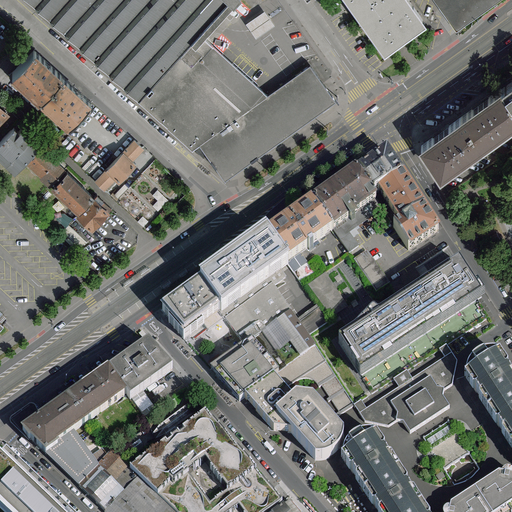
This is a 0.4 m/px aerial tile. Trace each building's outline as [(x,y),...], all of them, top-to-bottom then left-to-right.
[(26,0),(193,151),(202,144),(225,180),(339,100),(312,64),(269,95),(214,45),(205,37),(234,5),(228,0),(26,0)] [(423,18),(410,0),(354,0),(386,45),(423,18)] [(435,0),(449,19),(457,30),(458,31),(502,0),(435,0)] [(267,8),(249,20),(259,34),(277,22),(267,8)] [(34,50),(13,72),(42,99),(63,76),(34,50)] [(92,102),(63,76),(42,99),(43,99),(62,116),(72,124),(92,102)] [(511,80),(502,88),(511,103),(511,80)] [(461,117),(482,146),(511,124),(511,103),(502,88),(461,117)] [(0,99),(0,106),(7,113),(10,109),(0,99)] [(62,116),(43,99),(30,114),(48,131),(62,116)] [(461,117),(421,145),(441,175),(482,146),(461,117)] [(27,159),(37,148),(24,136),(27,132),(22,127),(19,131),(14,126),(1,140),(0,141),(0,154),(16,170),(27,159)] [(143,147),(135,140),(108,167),(120,178),(134,163),(131,160),(143,147)] [(52,183),(65,169),(40,146),(37,148),(27,159),(40,170),(36,174),(39,177),(41,175),(51,184),(52,183)] [(380,191),(403,176),(387,152),(358,173),(374,196),(380,191)] [(120,178),(108,167),(96,180),(108,191),(120,178)] [(81,211),(94,197),(65,169),(52,183),(81,211)] [(377,200),(374,196),(358,173),(315,204),(334,231),(362,210),(376,201),(377,200)] [(380,191),(401,223),(425,209),(403,176),(380,191)] [(109,211),(94,197),(81,211),(78,214),(93,228),(109,211)] [(381,208),(376,201),(362,210),(367,218),(381,208)] [(334,231),(315,204),(306,210),(268,237),(289,266),(294,273),(308,264),(301,253),(325,237),(334,231)] [(439,231),(425,209),(401,223),(395,228),(410,250),(439,231)] [(369,220),(367,218),(362,210),(334,231),(340,240),(350,234),(369,220)] [(60,233),(66,227),(56,218),(50,224),(60,233)] [(88,241),(69,223),(66,227),(60,233),(79,251),(88,241)] [(359,247),(350,234),(340,240),(349,253),(350,254),(359,247)] [(289,266),(268,237),(223,270),(213,276),(201,285),(220,311),(222,314),(268,280),(282,271),(289,266)] [(390,284),(367,253),(355,261),(377,293),(390,284)] [(483,297),(461,264),(459,264),(434,280),(456,315),(483,297)] [(286,278),(282,271),(268,280),(273,287),(286,278)] [(345,307),(324,275),(308,286),(331,316),(345,307)] [(292,312),(273,287),(268,280),(222,314),(246,345),(252,341),(291,313),(292,312)] [(456,315),(434,280),(405,299),(427,334),(456,315)] [(220,311),(201,285),(163,312),(171,321),(169,323),(184,340),(205,326),(203,324),(220,311)] [(427,334),(405,299),(381,315),(379,315),(377,315),(375,313),(373,313),(371,314),(369,318),(393,356),(427,334)] [(252,341),(279,373),(316,348),(291,313),(252,341)] [(393,356),(369,318),(355,332),(340,342),(340,343),(361,376),(393,356)] [(252,341),(246,345),(212,370),(228,388),(240,402),(245,398),(274,377),(279,373),(252,341)] [(110,372),(126,395),(131,400),(144,391),(173,370),(149,342),(109,371),(110,372)] [(274,377),(285,390),(300,380),(304,379),(309,379),(314,381),(317,384),(320,388),(322,386),(330,398),(327,400),(329,402),(331,401),(339,413),(337,414),(338,417),(355,406),(317,347),(316,348),(279,373),(274,377)] [(361,402),(355,406),(366,423),(390,428),(397,423),(405,424),(411,434),(451,409),(443,398),(444,393),(453,387),(458,363),(448,347),(440,352),(445,359),(412,380),(407,372),(394,382),(399,390),(366,411),(361,402)] [(480,401),(488,413),(511,397),(511,376),(508,370),(509,368),(501,355),(499,356),(494,355),(490,355),(482,357),(475,361),(470,367),(468,372),(467,377),(465,378),(473,390),(476,391),(480,398),(480,401)] [(126,395),(110,372),(84,391),(100,414),(126,395)] [(285,390),(274,377),(245,398),(261,416),(274,431),(292,433),(272,411),(292,397),(285,390)] [(100,414),(84,391),(58,410),(74,432),(100,414)] [(314,400),(292,397),(272,411),(292,433),(316,460),(323,460),(329,459),(336,454),(341,449),(344,442),(345,435),(314,400)] [(503,435),(511,448),(511,446),(511,397),(488,413),(496,425),(499,425),(504,433),(503,435)] [(26,433),(42,421),(35,408),(33,406),(30,406),(11,420),(10,423),(12,425),(23,435),(26,433)] [(57,444),(74,432),(58,410),(42,421),(26,433),(30,439),(47,455),(58,447),(57,444)] [(232,511),(239,507),(242,511),(267,511),(283,502),(275,491),(263,477),(262,478),(251,463),(238,449),(237,450),(226,436),(213,421),(212,422),(206,414),(184,431),(185,433),(180,436),(178,434),(171,440),(172,442),(168,445),(166,443),(130,469),(139,478),(174,511),(232,511)] [(450,422),(424,439),(445,470),(471,454),(450,422)] [(99,467),(74,432),(57,444),(58,447),(47,455),(80,486),(99,467)] [(357,481),(365,493),(400,471),(392,458),(389,458),(384,451),(385,448),(377,436),(376,437),(369,436),(364,436),(357,439),(351,443),(347,448),(345,453),(344,458),(342,459),(350,471),(353,472),(358,479),(357,481)] [(69,511),(7,452),(2,457),(0,455),(0,508),(4,511),(69,511)] [(113,453),(99,467),(125,492),(139,478),(130,469),(117,456),(113,453)] [(106,511),(125,492),(99,467),(80,486),(105,511),(106,511)] [(500,474),(476,490),(489,511),(511,511),(511,471),(509,470),(506,471),(504,473),(502,475),(500,474)] [(412,511),(423,505),(414,493),(412,493),(407,485),(408,483),(400,471),(365,493),(373,506),(376,506),(379,511),(412,511)] [(174,511),(139,478),(125,492),(106,511),(174,511)] [(489,511),(476,490),(452,506),(451,508),(448,508),(446,509),(444,511),(443,511),(489,511)] [(298,511),(290,502),(276,511),(298,511)]
